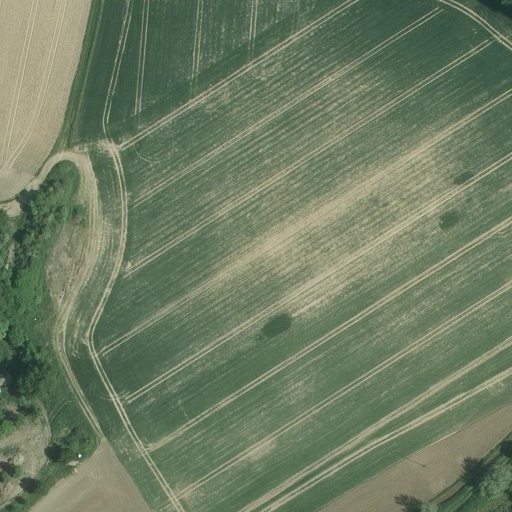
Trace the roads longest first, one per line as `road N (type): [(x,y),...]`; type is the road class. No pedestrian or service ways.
road 1 (track): [(0,511),(29,491),(49,452),(49,428),(21,375)]
road 2 (track): [(63,137),(97,0)]
